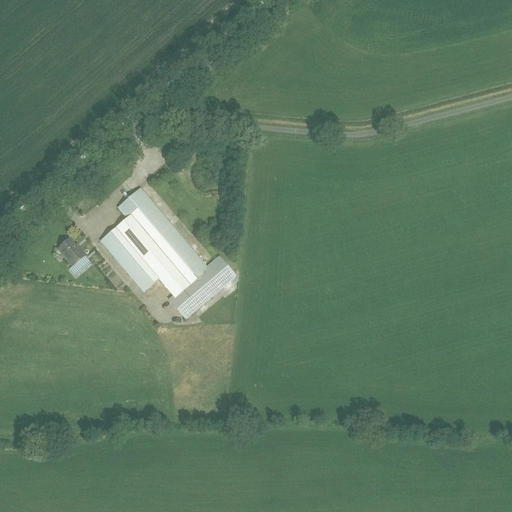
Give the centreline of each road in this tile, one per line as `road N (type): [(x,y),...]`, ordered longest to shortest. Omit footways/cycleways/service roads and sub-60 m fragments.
road 1 (unclassified): [(156,109),(173,119),(344,134),(511,96)]
road 2 (secondary): [(0,253),(156,109)]
road 3 (secondary): [(156,109),(282,0)]
